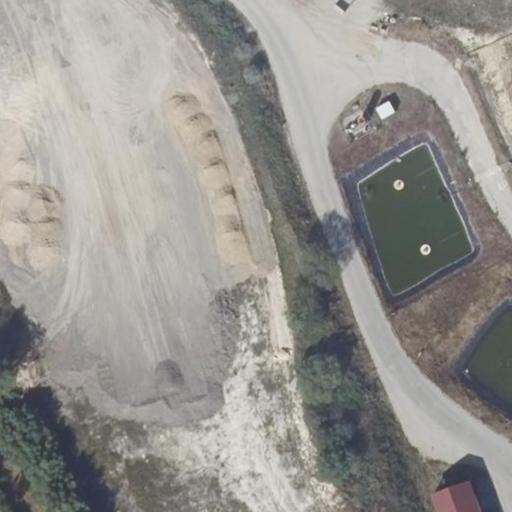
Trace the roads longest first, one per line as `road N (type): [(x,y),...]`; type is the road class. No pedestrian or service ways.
road 1 (track): [(37,0),(249,410),(285,511)]
road 2 (track): [(327,89),(245,0)]
